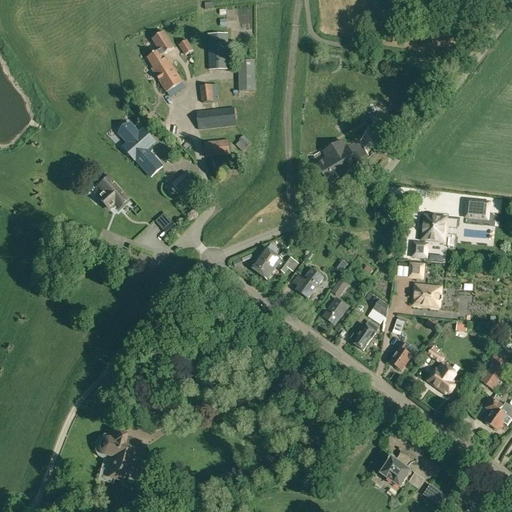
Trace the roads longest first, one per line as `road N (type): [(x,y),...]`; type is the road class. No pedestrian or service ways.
road 1 (residential): [(511,483),(210,260)]
road 2 (residential): [(470,69),(356,193),(210,260)]
road 3 (residential): [(34,511),(73,410),(210,260)]
road 4 (track): [(291,225),(284,122),(298,0)]
road 5 (residential): [(210,260),(192,237),(210,203),(187,97)]
